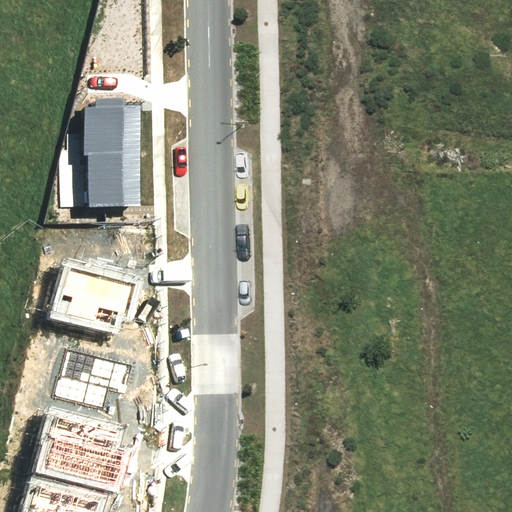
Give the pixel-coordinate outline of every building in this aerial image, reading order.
[(360,0),(358,11),(410,20),(407,62),(395,67),(418,116),(450,100),(481,157),(506,160),(511,157),(511,133),(464,39),(467,0),(360,0)] [(349,40),(228,29),(220,125),(341,135),(349,40)] [(91,157),(89,207),(140,209),(144,102),(87,100),(85,156),(91,157)] [(69,269),(58,313),(107,325),(112,308),(130,313),(137,286),(69,269)] [(62,350),(51,392),(101,405),(105,388),(128,394),(134,367),(62,350)] [(56,442),(50,466),(117,484),(125,456),(116,454),(122,433),(54,415),(47,439),(56,442)] [(40,509),(38,511),(101,511),(105,500),(37,482),(31,507),(40,509)]
